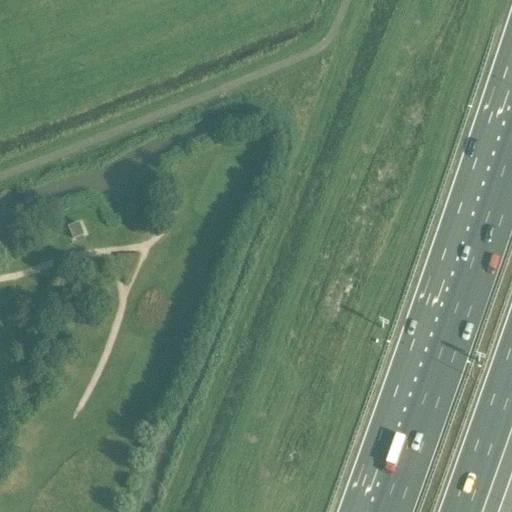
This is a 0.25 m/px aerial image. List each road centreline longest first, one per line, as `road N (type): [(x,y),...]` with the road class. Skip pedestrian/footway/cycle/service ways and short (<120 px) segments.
road 1 (motorway): [(511,111),(374,511)]
road 2 (motorway): [(459,511),(511,365)]
